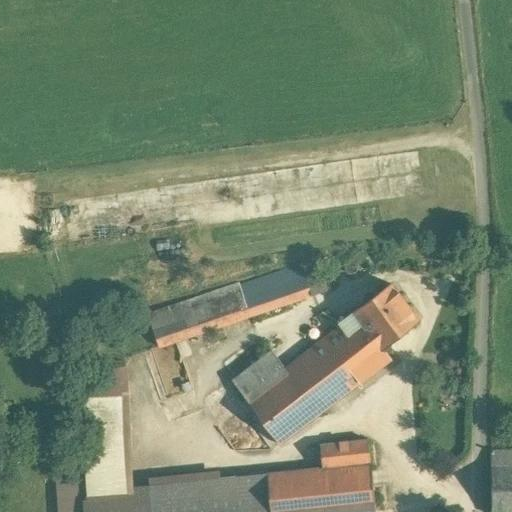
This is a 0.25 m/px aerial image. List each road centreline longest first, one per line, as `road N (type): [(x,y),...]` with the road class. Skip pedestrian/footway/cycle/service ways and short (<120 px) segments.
road 1 (residential): [(482,511),(483,140)]
road 2 (track): [(468,0),(483,140)]
